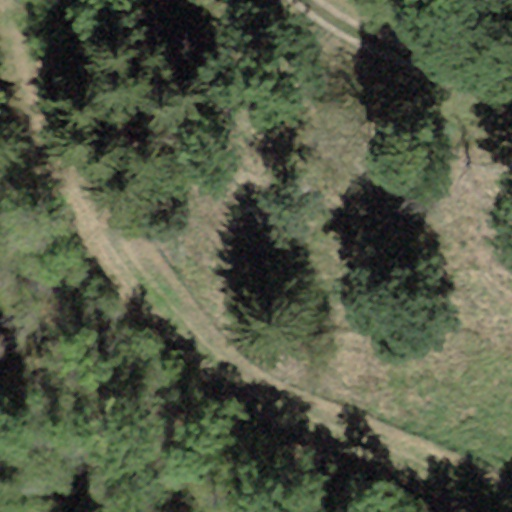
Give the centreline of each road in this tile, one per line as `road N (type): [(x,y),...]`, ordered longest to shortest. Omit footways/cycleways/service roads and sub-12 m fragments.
road 1 (track): [(458,511),(162,400),(0,200)]
road 2 (track): [(269,0),(295,22),(420,85),(511,110)]
